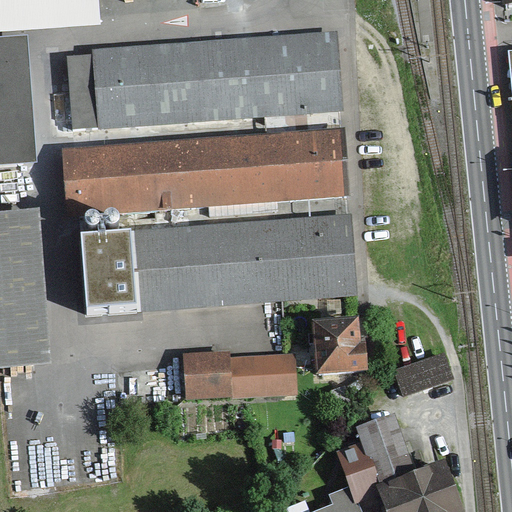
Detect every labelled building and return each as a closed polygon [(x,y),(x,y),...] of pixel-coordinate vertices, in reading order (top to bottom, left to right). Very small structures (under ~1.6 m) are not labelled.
[(338,116),(332,43),(71,63),(77,137),(338,116)] [(10,46),(0,47),(0,372),(35,370),(22,214),(0,216),(0,173),(20,172),(10,46)] [(343,198),(339,139),(65,161),(70,220),(343,198)] [(353,298),(348,225),(87,246),(93,319),(353,298)] [(355,326),(317,328),(320,379),(365,376),(364,352),(356,352),(355,326)] [(435,354),(381,372),(391,399),(444,382),(435,354)] [(289,397),(286,358),(178,366),(180,404),(289,397)] [(381,415),(341,431),(349,450),(328,459),(348,508),(366,501),(370,511),(450,511),(430,462),(404,473),(381,415)]
